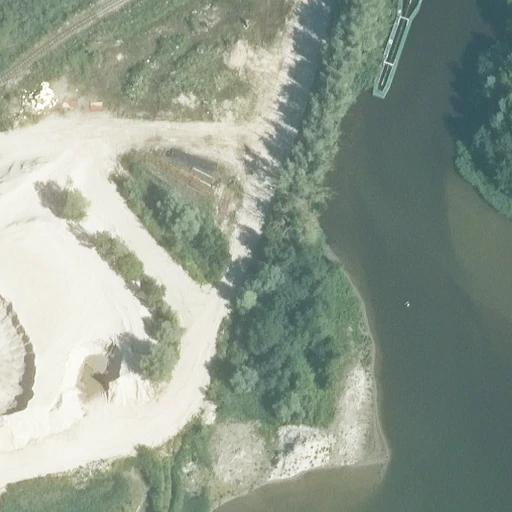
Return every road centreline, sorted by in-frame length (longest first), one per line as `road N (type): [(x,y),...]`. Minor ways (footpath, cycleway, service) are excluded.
road 1 (track): [(152,0),(62,59),(53,84),(55,119),(213,318),(201,388),(183,414),(151,435),(84,451),(0,457)]
road 2 (track): [(213,318),(259,219),(320,0)]
